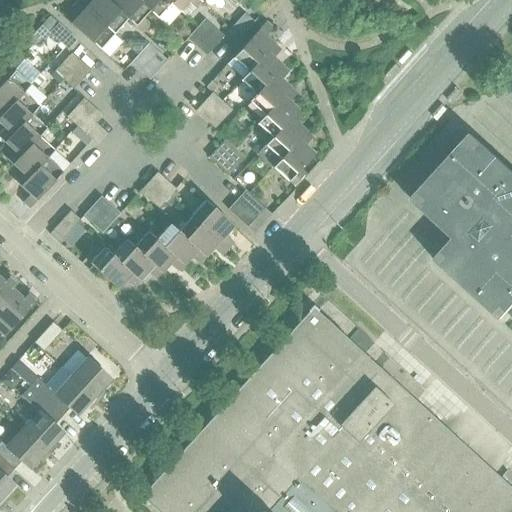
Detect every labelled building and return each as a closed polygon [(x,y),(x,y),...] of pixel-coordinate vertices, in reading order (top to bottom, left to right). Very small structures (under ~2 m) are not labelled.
[(85,0),(79,0),(77,2),(112,34),(126,19),(105,0),(93,0),(90,4),(85,0)] [(105,0),(126,19),(134,26),(141,33),(150,24),(142,17),(148,11),(135,0),(105,0)] [(135,0),(148,11),(156,19),(171,3),(167,0),(135,0)] [(167,0),(171,3),(186,18),(200,3),(197,0),(167,0)] [(112,34),(77,2),(72,8),(80,15),(71,24),(98,49),(112,34)] [(41,41),(59,19),(52,13),(34,35),(41,41)] [(226,32),(236,41),(254,22),(244,13),(226,32)] [(186,39),(196,48),(213,28),(204,19),(186,39)] [(232,58),(248,72),(273,44),(264,36),(271,28),(265,22),(232,58)] [(48,34),(67,51),(76,40),(57,23),(48,34)] [(213,28),(196,48),(205,56),(223,36),(213,28)] [(164,48),(171,55),(174,52),(183,43),(175,36),(164,48)] [(130,63),(140,72),(157,52),(148,44),(130,63)] [(241,80),(256,94),(282,66),(273,56),(280,49),(273,44),(248,72),(241,80)] [(157,52),(140,72),(149,80),(167,61),(157,52)] [(70,53),(62,62),(81,80),(90,70),(70,53)] [(41,98),(48,92),(34,79),(42,71),(28,57),(17,68),(34,85),(31,88),(41,98)] [(81,80),(62,62),(53,72),(73,89),(81,80)] [(249,102),(264,116),(290,88),(280,79),(288,70),(282,66),(256,94),(249,102)] [(0,117),(23,93),(30,85),(14,71),(0,86),(0,117)] [(257,124),(271,137),(298,109),(288,100),(295,93),(290,88),(264,116),(257,124)] [(211,92),(203,102),(223,119),(231,110),(211,92)] [(0,139),(5,143),(31,115),(38,107),(23,93),(0,117),(0,123),(8,131),(0,139)] [(83,98),(75,107),(94,125),(102,116),(83,98)] [(223,119),(203,102),(194,111),(210,126),(213,129),(223,119)] [(94,125),(75,107),(65,118),(84,135),(94,125)] [(257,153),(272,167),(306,131),(296,122),(303,114),(298,109),(271,137),(257,153)] [(8,160),(13,165),(39,136),(46,129),(31,115),(5,143),(15,152),(8,160)] [(239,115),(230,125),(243,135),(251,125),(239,115)] [(306,131),(272,167),(287,181),(314,153),(304,144),(311,136),(306,131)] [(16,182),(21,186),(46,159),(54,150),(39,136),(13,165),(24,174),(16,182)] [(225,139),(217,149),(236,165),(244,156),(225,139)] [(511,170),(482,143),(421,209),(452,237),(433,259),(499,319),(511,304),(511,170)] [(236,165),(217,149),(208,158),(227,175),(236,165)] [(46,159),(21,186),(31,196),(24,204),(29,209),(62,173),(46,159)] [(253,167),(240,174),(245,184),(258,178),(253,167)] [(139,191),(149,201),(166,182),(156,173),(139,191)] [(166,182),(149,201),(157,208),(174,190),(166,182)] [(244,191),(236,200),(255,218),(264,209),(244,191)] [(83,216),(93,225),(110,206),(101,197),(83,216)] [(122,210),(130,216),(141,204),(134,198),(130,200),(122,210)] [(255,218),(236,200),(227,210),(246,228),(255,218)] [(205,201),(191,215),(227,248),(232,243),(224,236),(233,226),(205,201)] [(110,206),(93,225),(102,233),(119,214),(110,206)] [(52,230),(62,239),(80,220),(69,211),(52,230)] [(191,215),(176,231),(205,257),(214,247),(222,254),(227,248),(191,215)] [(169,224),(155,239),(183,265),(192,255),(200,262),(205,257),(176,231),(169,224)] [(147,232),(133,247),(161,273),(170,262),(178,270),(183,265),(155,239),(147,232)] [(126,240),(112,256),(139,281),(148,271),(156,278),(161,273),(133,247),(126,240)] [(139,281),(112,256),(103,248),(89,264),(117,289),(126,279),(134,287),(139,281)] [(0,299),(10,289),(15,283),(8,276),(2,282),(0,280),(0,299)] [(0,299),(0,333),(3,336),(11,329),(11,326),(28,307),(30,307),(35,301),(26,293),(21,299),(10,289),(0,299)] [(511,511),(511,489),(312,307),(140,496),(158,511),(511,511)] [(52,322),(33,342),(42,351),(61,330),(52,322)] [(85,358),(70,375),(98,401),(101,398),(97,394),(109,381),(85,358)] [(35,379),(28,387),(61,417),(69,408),(77,415),(90,402),(94,405),(98,401),(70,375),(68,376),(59,368),(42,386),(35,379)] [(38,411),(21,429),(49,454),(53,451),(49,447),(62,432),(54,425),(61,417),(28,387),(21,395),(38,411)] [(9,413),(0,412),(0,433),(9,434),(9,413)] [(0,442),(0,458),(13,470),(21,461),(29,469),(42,454),(46,458),(49,454),(21,429),(5,446),(0,442)] [(0,505),(2,507),(5,503),(1,500),(14,486),(5,478),(13,470),(0,458),(0,505)]
